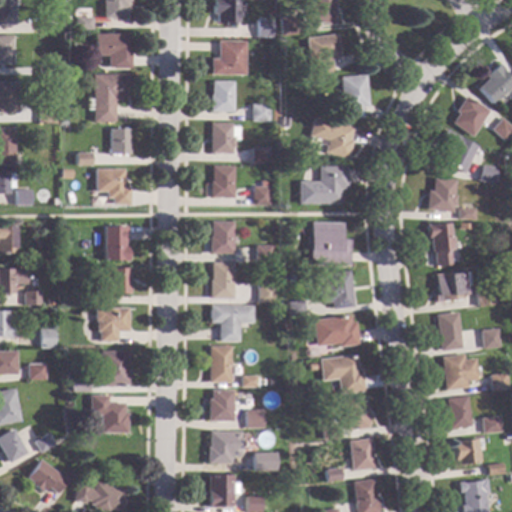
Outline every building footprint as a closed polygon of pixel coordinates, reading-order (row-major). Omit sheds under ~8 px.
[(12,0),(12,25),(0,25),(0,0),(12,0)] [(126,0),(126,11),(121,11),(121,19),(100,19),(100,0),(126,0)] [(235,0),(236,23),(213,23),(213,14),(209,14),(209,0),(235,0)] [(330,0),(330,4),(332,4),(330,25),(306,22),(308,0),(330,0)] [(52,32),(35,31),(35,15),(52,15),(52,32)] [(88,30),(72,30),(72,17),(88,17),(88,30)] [(294,34),(277,36),(275,19),(292,17),(294,34)] [(269,37),(254,37),(254,21),(269,21),(269,37)] [(335,57),(326,58),(327,72),(309,74),(308,61),(303,62),(301,38),(332,34),(335,57)] [(123,47),(126,47),(126,69),(104,69),(104,56),(90,55),(91,35),(123,35),(123,47)] [(9,64),(0,64),(0,36),(10,37),(9,64)] [(241,75),(207,75),(207,59),(215,59),(214,41),(241,41),(241,75)] [(51,79),(35,78),(35,64),(51,64),(51,79)] [(511,83),(487,104),(473,87),(483,78),(481,76),(495,64),(511,83)] [(127,86),(124,86),(124,97),(117,97),(117,101),(110,101),(110,123),(89,122),(89,110),(84,110),(84,99),(89,99),(89,74),(127,75),(127,86)] [(363,107),(357,107),(358,118),(338,119),(335,77),(361,76),(363,107)] [(230,112),(207,112),(207,96),(209,96),(209,81),(230,81),(230,112)] [(14,113),(0,113),(0,82),(14,83),(14,113)] [(484,111),(466,137),(446,123),(453,113),(450,111),(461,96),(484,111)] [(266,121),(248,121),(248,105),(266,105),(266,121)] [(52,124),(34,123),(34,107),(52,107),(52,124)] [(349,128),(346,140),(348,141),(343,160),(319,153),(321,145),(314,144),(315,139),(304,136),(309,117),(349,128)] [(509,130),(499,141),(486,130),(497,118),(509,130)] [(228,127),(236,127),(236,140),(231,140),(231,147),(228,147),(228,153),(207,153),(207,123),(228,123),(228,127)] [(10,164),(0,164),(0,128),(10,128),(10,164)] [(126,154),(105,154),(105,128),(126,129),(126,154)] [(473,147),(459,173),(440,163),(445,154),(439,150),(442,146),(434,142),(441,130),(473,147)] [(266,163),(248,163),(248,146),(266,147),(266,163)] [(87,165),(71,165),(71,153),(88,153),(87,165)] [(493,167),(489,184),(473,181),(477,164),(493,167)] [(229,198),(206,198),(206,182),(208,182),(208,166),(229,166),(229,198)] [(342,189),(335,189),(335,204),(293,204),(294,181),(314,181),(314,166),(342,166),(342,189)] [(119,188),(125,188),(125,205),(107,205),(107,198),(90,197),(90,169),(119,169),(119,188)] [(5,173),(11,173),(11,188),(4,188),(4,194),(0,194),(0,171),(5,171),(5,173)] [(450,180),(449,195),(451,195),(450,207),(448,206),(447,213),(421,210),(423,190),(427,191),(428,178),(450,180)] [(265,206),(248,206),(248,187),(265,187),(265,206)] [(26,205),(11,205),(11,189),(26,190),(26,205)] [(471,208),(470,220),(453,220),(453,207),(471,208)] [(228,254),(205,254),(205,237),(206,237),(206,222),(228,222),(228,254)] [(338,223),(338,239),(345,239),(344,266),(321,265),(321,268),(316,268),(316,265),(312,265),(312,259),(304,259),(305,222),(338,223)] [(447,235),(449,235),(450,244),(449,244),(449,250),(446,250),(447,265),(430,266),(429,252),(428,252),(426,238),(423,238),(422,225),(446,223),(447,235)] [(13,253),(0,253),(0,224),(14,224),(13,253)] [(124,227),(124,242),(121,242),(121,245),(124,245),(124,261),(118,261),(118,260),(98,259),(98,226),(124,227)] [(267,261),(250,261),(251,245),(268,245),(267,261)] [(228,283),(232,283),(232,291),(228,291),(228,299),(205,299),(205,281),(207,281),(206,263),(228,262),(228,283)] [(22,285),(10,285),(10,294),(5,294),(5,296),(0,296),(0,268),(23,269),(22,285)] [(125,277),(126,277),(126,294),(115,294),(115,296),(111,296),(111,295),(102,294),(103,268),(125,268),(125,277)] [(349,306),(327,309),(327,302),(315,304),(312,280),(323,278),(323,273),(344,271),(349,306)] [(465,287),(460,287),(461,299),(431,303),(430,294),(432,294),(430,274),(463,271),(465,287)] [(269,303),(253,302),(253,285),(270,285),(269,303)] [(492,304),(473,307),(470,289),(489,286),(492,304)] [(37,305),(19,305),(20,291),(37,291),(37,305)] [(98,305),(81,305),(81,294),(98,294),(98,305)] [(300,315),(284,317),(282,301),(298,299),(300,315)] [(248,324),(235,324),(234,342),(214,342),(214,323),(204,323),(205,305),(249,306),(248,324)] [(124,331),(113,331),(112,342),(94,341),(94,332),(91,332),(91,321),(89,321),(90,308),(124,309),(124,331)] [(7,325),(14,325),(14,337),(0,337),(0,310),(7,310),(7,325)] [(457,349),(435,351),(431,314),(453,312),(457,349)] [(345,322),(351,321),(354,345),(334,347),(334,344),(310,347),(307,320),(344,315),(345,322)] [(302,329),(294,330),(294,322),(302,321),(302,329)] [(495,348),(478,349),(476,330),(494,329),(495,348)] [(50,348),(35,348),(35,330),(50,330),(50,348)] [(226,383),(204,383),(205,346),(226,347),(226,383)] [(13,375),(0,374),(0,351),(13,351),(13,375)] [(124,368),(125,368),(125,379),(123,379),(123,386),(95,386),(95,351),(124,351),(124,368)] [(460,360),(471,358),(474,380),(462,381),(463,388),(440,390),(436,357),(459,354),(460,360)] [(353,370),(357,370),(360,392),(334,395),(332,379),(316,381),(313,359),(351,355),(353,370)] [(42,380),(23,380),(24,364),(42,364),(42,380)] [(504,389),(487,391),(485,374),(503,373),(504,389)] [(85,392),(66,392),(66,374),(85,374),(85,392)] [(252,388),(236,387),(237,376),(252,376),(252,388)] [(16,421),(0,423),(0,390),(10,389),(16,421)] [(229,421),(203,421),(203,400),(207,400),(207,389),(229,389),(229,421)] [(103,403),(120,403),(120,413),(123,413),(123,433),(96,433),(96,415),(84,415),(85,395),(103,395),(103,403)] [(466,426),(445,429),(441,398),(463,396),(466,426)] [(361,407),(363,407),(365,424),(363,424),(364,428),(339,430),(336,400),(360,397),(361,407)] [(259,429),(241,429),(241,411),(259,411),(259,429)] [(492,433),(476,434),(474,422),(491,420),(492,433)] [(334,437),(317,440),(315,428),(332,425),(334,437)] [(21,452),(3,463),(0,457),(0,433),(8,429),(21,452)] [(237,458),(226,458),(226,464),(203,463),(203,447),(205,447),(205,432),(237,432),(237,458)] [(51,445),(36,453),(30,442),(44,433),(51,445)] [(369,468),(346,471),(342,442),(365,439),(369,468)] [(473,462),(453,464),(453,461),(447,462),(446,456),(449,455),(448,441),(471,439),(473,462)] [(272,471),(248,471),(248,453),(272,453),(272,471)] [(62,480),(52,494),(43,487),(39,492),(37,490),(36,492),(25,484),(26,482),(22,478),(35,460),(62,480)] [(500,474),(484,476),(483,464),(498,462),(500,474)] [(336,481),(320,482),(319,469),(335,468),(336,481)] [(227,507),(204,508),(204,474),(227,474),(227,507)] [(370,497),(371,497),(373,511),(350,511),(346,482),(368,479),(370,497)] [(483,492),(480,492),(481,511),(456,511),(455,506),(459,505),(458,492),(454,493),(453,482),(458,481),(458,482),(476,480),(476,479),(482,479),(483,492)] [(121,489),(119,498),(122,499),(119,511),(105,509),(104,511),(89,508),(90,506),(85,505),(86,501),(69,497),(73,481),(86,485),(85,488),(89,489),(91,482),(121,489)] [(257,511),(241,511),(241,497),(257,496),(257,511)]
